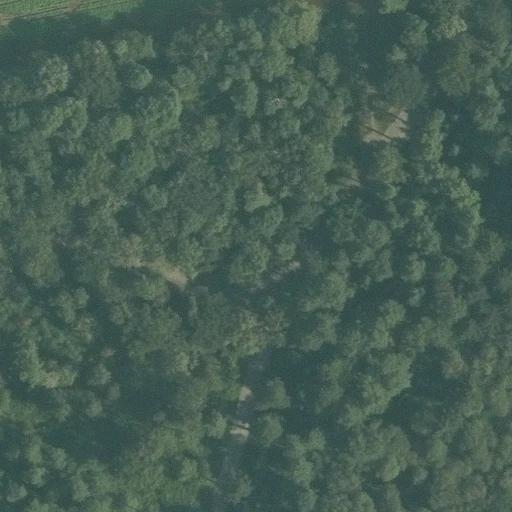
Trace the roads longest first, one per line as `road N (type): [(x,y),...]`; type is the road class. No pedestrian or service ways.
road 1 (track): [(271,304),(493,0)]
road 2 (track): [(271,304),(0,217)]
road 3 (track): [(271,304),(210,511)]
road 4 (track): [(346,0),(369,29),(378,154)]
